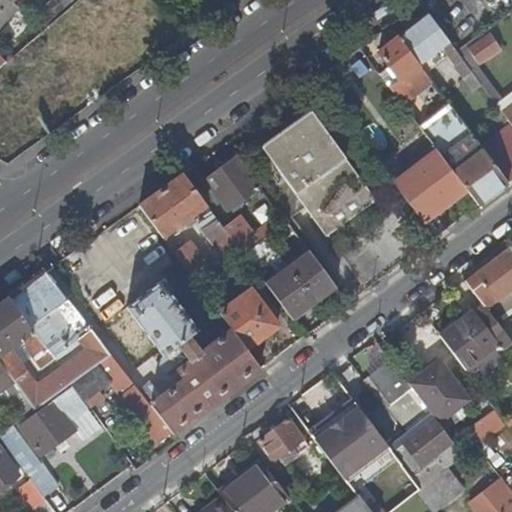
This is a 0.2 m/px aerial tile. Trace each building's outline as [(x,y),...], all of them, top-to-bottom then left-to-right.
[(0,0),(0,24),(17,8),(11,2),(13,0),(0,0)] [(53,0),(48,5),(56,15),(72,0),(53,0)] [(56,15),(48,5),(38,14),(46,24),(56,15)] [(448,58),(463,79),(472,72),(456,51),(428,14),(397,37),(418,65),(440,48),(448,58)] [(499,48),(490,36),(470,51),(480,62),(499,48)] [(397,37),(377,51),(400,78),(412,69),(418,65),(397,37)] [(448,58),(440,48),(418,65),(421,68),(426,75),(448,58)] [(389,86),(400,78),(377,51),(368,58),(389,86)] [(472,72),(463,79),(473,92),(481,85),(472,72)] [(449,106),(433,85),(431,82),(402,104),(420,127),(435,116),(449,106)] [(511,92),(496,105),(511,124),(511,126),(511,92)] [(477,205),(507,183),(490,160),(480,147),(449,106),(435,116),(420,127),(437,150),(452,171),(465,188),(477,205)] [(284,178),(305,208),(325,236),(375,200),(310,112),(261,146),(284,178)] [(490,160),(507,183),(511,179),(511,126),(511,124),(480,147),(490,160)] [(422,221),(465,188),(452,171),(437,150),(409,171),(408,170),(393,182),(422,221)] [(226,209),(259,186),(236,155),(204,179),(226,209)] [(162,236),(206,204),(182,173),(138,204),(162,236)] [(305,208),(284,178),(269,189),(291,218),(305,208)] [(267,214),(275,207),(263,190),(258,195),(260,198),(256,201),(267,214)] [(226,231),(220,223),(217,220),(200,231),(223,261),(239,249),(238,248),(228,234),(226,231)] [(256,243),(240,220),(226,231),(228,234),(238,248),(239,249),(242,253),(256,243)] [(293,230),(286,222),(256,243),(242,253),(257,272),(278,257),(271,246),(293,230)] [(210,270),(188,240),(173,252),(195,281),(210,270)] [(511,251),(510,248),(465,281),(484,305),(485,307),(511,287),(511,251)] [(292,319),(335,287),(311,254),(268,286),(292,319)] [(32,329),(52,354),(53,356),(78,339),(91,329),(45,270),(42,273),(8,296),(31,328),(32,329)] [(168,282),(162,275),(124,304),(164,355),(167,353),(175,365),(187,357),(189,361),(178,369),(184,378),(160,397),(156,392),(157,391),(149,381),(138,389),(150,404),(170,430),(173,434),(260,368),(245,348),(230,328),(201,351),(195,343),(189,336),(197,329),(164,285),(168,282)] [(511,308),(511,287),(485,307),(495,321),(511,308)] [(249,290),(219,313),(230,328),(245,348),(276,326),(249,290)] [(8,346),(20,337),(32,329),(31,328),(8,296),(0,302),(0,361),(10,376),(15,383),(17,385),(35,409),(111,354),(91,329),(78,339),(85,349),(37,384),(8,346)] [(471,311),(438,335),(464,369),(493,347),(507,337),(495,321),(485,307),(484,305),(473,313),(471,311)] [(45,360),(52,354),(32,329),(20,337),(32,353),(36,349),(45,360)] [(493,347),(464,369),(470,378),(499,356),(493,347)] [(438,358),(405,382),(422,405),(434,420),(436,423),(468,400),(438,358)] [(400,421),(422,405),(405,382),(389,360),(367,376),(400,421)] [(0,361),(0,393),(15,383),(10,376),(0,361)] [(111,381),(98,365),(74,383),(85,399),(111,381)] [(8,391),(26,416),(35,409),(17,385),(8,391)] [(155,442),(170,430),(150,404),(138,389),(135,385),(120,396),(155,442)] [(73,386),(19,426),(41,455),(76,429),(61,410),(80,396),(73,386)] [(352,404),(308,436),(342,481),(386,449),(352,404)] [(511,416),(503,424),(511,435),(511,416)] [(258,440),(274,461),(304,439),(287,418),(258,440)] [(440,459),(412,481),(418,490),(447,467),(455,461),(461,457),(436,423),(434,420),(395,449),(411,471),(436,452),(440,459)] [(0,438),(27,475),(36,469),(7,430),(0,435),(0,438)] [(0,486),(19,473),(0,447),(0,486)] [(259,458),(215,491),(219,495),(262,462),(259,458)] [(268,470),(262,462),(219,495),(221,498),(226,504),(231,511),(275,511),(291,500),(268,470)] [(36,469),(27,475),(31,481),(42,496),(43,498),(57,487),(41,464),(36,469)] [(409,477),(399,464),(366,490),(382,511),(389,511),(415,493),(418,490),(412,481),(409,477)] [(418,490),(415,493),(429,511),(434,511),(464,489),(447,467),(418,490)] [(511,511),(511,494),(500,478),(468,503),(474,511),(511,511)] [(42,496),(31,481),(18,490),(29,506),(42,496)] [(382,511),(366,490),(356,498),(366,511),(382,511)] [(215,511),(226,504),(221,498),(202,511),(215,511)] [(356,498),(338,511),(366,511),(356,498)] [(293,511),(297,509),(291,500),(275,511),(293,511)]
